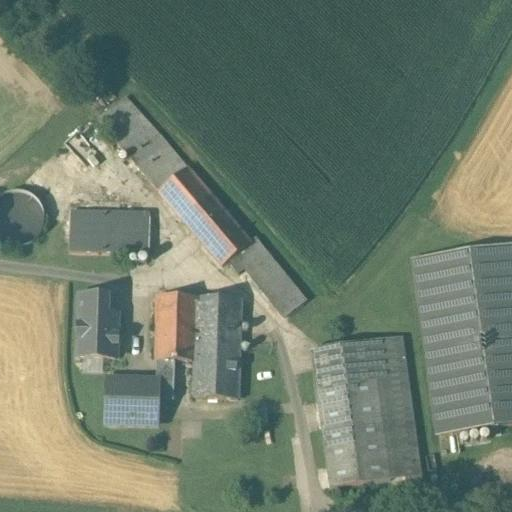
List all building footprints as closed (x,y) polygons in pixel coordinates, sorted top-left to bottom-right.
[(187,171),(124,99),(96,121),(157,193),(187,171)] [(250,245),(187,171),(157,193),(221,269),(228,264),(251,246),(250,245)] [(27,195),(24,194),(19,193),(15,192),(10,193),(7,194),(4,195),(0,197),(0,244),(4,246),(7,248),(12,249),(17,249),(21,248),(24,248),(28,246),(32,244),(35,242),(38,238),(40,235),(42,231),(43,227),(44,224),(44,220),(44,215),(43,212),(42,209),(39,205),(36,201),(33,198),(30,196),(27,195)] [(149,215),(70,213),(68,254),(148,255),(149,215)] [(306,304),(256,241),(250,245),(251,246),(261,259),(285,289),(300,308),(306,304)] [(251,246),(228,264),(238,277),(247,270),(261,259),(251,246)] [(511,247),(413,262),(437,438),(511,427),(511,247)] [(261,259),(247,270),(270,301),(285,289),(261,259)] [(285,289),(270,301),(286,320),(300,308),(285,289)] [(106,299),(79,298),(78,327),(77,327),(77,329),(78,329),(78,339),(77,339),(77,340),(78,340),(77,359),(116,361),(116,346),(117,346),(117,345),(116,345),(116,339),(117,339),(117,338),(117,317),(106,317),(106,299)] [(241,302),(158,298),(156,362),(193,364),(192,401),(238,402),(241,302)] [(402,340),(311,352),(316,392),(375,384),(389,483),(421,478),(402,340)] [(156,387),(126,386),(126,383),(107,382),(105,426),(156,427),(157,395),(173,395),(173,375),(156,375),(156,387)] [(375,384),(316,392),(330,491),(389,483),(375,384)]
